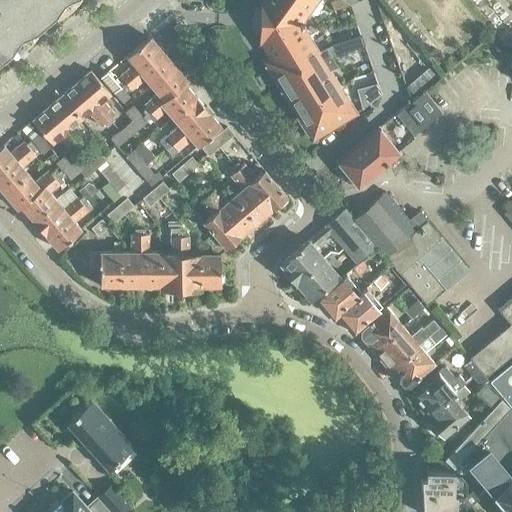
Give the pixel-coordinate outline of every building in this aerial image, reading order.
[(0,0),(0,60),(11,52),(10,51),(10,47),(30,30),(34,31),(35,31),(55,15),(54,14),(54,10),(65,0),(0,0)] [(326,46),(316,52),(301,27),(302,17),(314,0),(259,0),(258,43),(259,43),(268,57),(263,60),(311,138),(353,112),(328,70),(337,65),(326,46)] [(119,81),(121,84),(162,50),(152,39),(146,38),(126,55),(132,63),(119,74),(122,78),(119,81)] [(145,78),(150,84),(174,65),(162,50),(121,84),(125,89),(129,86),(132,89),(145,78)] [(143,110),(146,114),(184,83),(187,80),(174,65),(150,84),(157,92),(144,104),(147,107),(143,110)] [(406,85),(414,95),(436,76),(428,66),(406,85)] [(90,70),(76,82),(110,123),(114,119),(111,115),(114,113),(103,99),(110,93),(90,70)] [(101,76),(114,90),(120,85),(107,70),(101,76)] [(76,82),(61,95),(81,118),(89,112),(100,125),(103,122),(107,126),(110,123),(76,82)] [(167,110),(172,116),(195,96),(184,83),(146,114),(144,116),(147,120),(150,117),(154,121),(167,110)] [(120,85),(114,90),(124,101),(130,96),(120,85)] [(439,112),(429,99),(423,91),(396,113),(413,134),(439,112)] [(61,95),(47,107),(81,148),(85,144),(82,140),(85,137),(74,125),(81,118),(61,95)] [(160,140),(165,146),(207,111),(195,96),(172,116),(179,124),(160,140)] [(125,111),(132,119),(140,113),(133,104),(125,111)] [(81,148),(47,107),(32,120),(52,143),(60,137),(71,150),(75,147),(78,151),(81,148)] [(207,111),(165,146),(172,155),(191,139),(197,146),(220,126),(207,111)] [(132,119),(128,123),(136,131),(147,122),(140,113),(132,119)] [(30,121),(22,128),(34,143),(42,136),(30,121)] [(125,140),(136,131),(128,123),(118,132),(125,140)] [(223,142),(233,133),(227,126),(211,139),(218,146),(223,142)] [(338,160),(340,164),(336,167),(346,179),(350,176),(358,185),(398,151),(378,127),(338,160)] [(125,140),(118,132),(111,138),(118,146),(125,140)] [(42,136),(34,143),(42,153),(51,146),(42,136)] [(209,154),(218,146),(211,139),(202,147),(209,154)] [(0,171),(32,144),(29,140),(26,143),(24,141),(10,152),(3,144),(0,146),(0,171)] [(0,171),(0,188),(5,194),(28,174),(22,166),(35,154),(32,151),(36,148),(32,144),(0,171)] [(93,146),(85,152),(92,160),(99,154),(93,146)] [(126,155),(136,167),(144,161),(133,149),(126,155)] [(81,170),(92,160),(85,152),(74,161),(81,170)] [(99,154),(80,171),(85,177),(105,161),(99,154)] [(55,162),(63,171),(71,164),(63,155),(55,162)] [(144,161),(136,167),(146,180),(154,173),(150,169),(159,161),(155,156),(146,164),(144,161)] [(191,156),(182,164),(188,172),(197,164),(191,156)] [(71,164),(63,171),(70,179),(81,170),(74,161),(71,164)] [(237,162),(234,165),(271,208),(286,196),(263,169),(255,176),(244,162),(240,165),(237,162)] [(101,170),(109,180),(116,174),(108,164),(101,170)] [(188,172),(182,164),(172,172),(178,180),(188,172)] [(241,188),(232,196),(255,222),(271,208),(234,165),(229,168),(233,172),(230,175),(241,188)] [(17,208),(20,206),(20,205),(57,174),(54,170),(50,173),(48,169),(34,181),(28,174),(5,194),(17,208)] [(20,206),(32,219),(69,187),(61,178),(65,174),(61,170),(57,174),(20,205),(20,206)] [(116,174),(109,180),(117,190),(124,184),(116,174)] [(162,181),(153,189),(159,196),(168,188),(162,181)] [(32,219),(44,233),(85,198),(83,196),(79,199),(69,187),(32,219)] [(207,188),(203,191),(241,234),(255,222),(232,196),(226,202),(214,188),(210,192),(207,188)] [(159,196),(153,189),(143,197),(149,204),(159,196)] [(203,221),(215,236),(225,248),(241,234),(203,191),(200,194),(203,198),(200,201),(211,214),(203,221)] [(344,208),(324,225),(330,232),(356,262),(376,245),(425,304),(445,288),(468,269),(427,221),(428,220),(420,211),(409,221),(384,192),(353,218),(344,208)] [(126,197),(117,205),(123,213),(133,205),(126,197)] [(85,198),(44,233),(57,249),(81,228),(74,221),(88,210),(85,207),(89,203),(85,198)] [(123,213),(117,205),(108,213),(114,221),(123,213)] [(511,205),(503,212),(511,222),(511,205)] [(91,227),(98,235),(108,226),(101,218),(91,227)] [(281,262),(296,280),(322,257),(313,246),(330,232),(324,225),(281,262)] [(160,289),(179,289),(179,227),(170,227),(170,253),(159,253),(160,285),(160,289)] [(179,227),(179,289),(201,289),(201,285),(201,253),(188,253),(188,236),(184,236),(184,230),(180,230),(180,227),(179,227)] [(119,285),(139,285),(139,228),(134,228),(134,233),(130,233),(130,251),(119,251),(119,285)] [(160,285),(159,253),(159,251),(149,251),(149,234),(144,233),(144,228),(139,228),(139,285),(160,285)] [(210,253),(201,253),(201,285),(220,285),(220,253),(225,248),(215,236),(212,238),(209,235),(205,239),(210,246),(210,253)] [(100,285),(119,285),(119,251),(88,251),(88,268),(100,268),(100,285)] [(313,300),(318,297),(340,278),(322,257),(296,280),(313,300)] [(357,275),(367,267),(362,260),(352,268),(357,275)] [(333,316),(338,311),(361,291),(345,273),(340,278),(318,297),(324,305),(323,305),(325,310),(331,314),(331,313),(333,316)] [(387,281),(381,274),(373,280),(380,288),(387,281)] [(361,291),(338,311),(345,319),(344,320),(346,325),(351,328),(352,327),(354,328),(382,304),(366,286),(361,291)] [(469,356),(471,359),(479,369),(487,378),(511,356),(511,296),(497,309),(509,322),(469,356)] [(417,299),(405,310),(412,318),(425,307),(417,299)] [(367,338),(375,348),(402,324),(387,306),(362,327),(360,334),(363,338),(367,338)] [(427,335),(439,326),(432,318),(421,328),(427,335)] [(427,335),(421,328),(419,326),(410,334),(402,324),(375,348),(391,367),(427,335)] [(427,335),(391,367),(399,377),(399,379),(403,384),(410,383),(434,362),(425,351),(446,333),(439,325),(439,326),(427,335)] [(479,369),(471,359),(464,365),(472,374),(479,369)] [(511,361),(489,381),(503,397),(511,407),(511,361)] [(415,396),(426,409),(429,412),(451,393),(465,381),(459,374),(455,377),(445,365),(416,389),(415,396)] [(479,369),(472,374),(480,384),(487,378),(479,369)] [(502,398),(503,397),(489,381),(487,379),(475,392),(484,400),(493,408),(446,458),(454,466),(509,405),(502,398)] [(429,412),(426,409),(422,412),(430,422),(430,427),(436,434),(442,434),(468,412),(451,393),(429,412)] [(66,422),(109,470),(134,447),(92,400),(66,422)] [(511,511),(511,408),(510,406),(463,457),(510,511),(511,511)] [(422,478),(422,492),(453,493),(454,471),(425,470),(425,478),(422,478)] [(110,484),(97,496),(110,511),(120,511),(129,505),(110,484)] [(453,493),(422,492),(422,507),(427,507),(426,511),(452,511),(453,508),(464,508),(479,495),(472,487),(465,493),(453,493)] [(110,511),(97,496),(86,506),(72,491),(61,501),(60,501),(59,502),(51,510),(51,509),(50,510),(50,511),(48,511),(110,511)]
